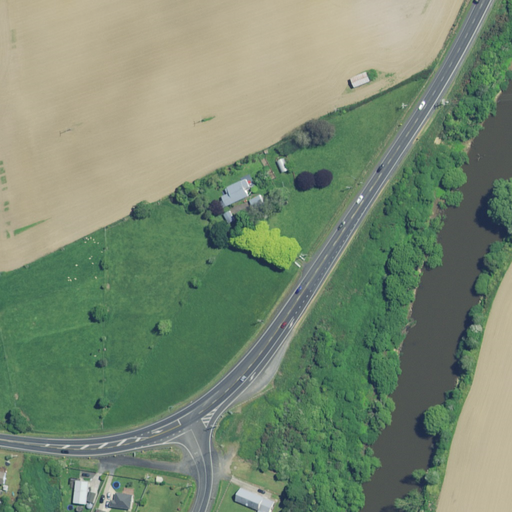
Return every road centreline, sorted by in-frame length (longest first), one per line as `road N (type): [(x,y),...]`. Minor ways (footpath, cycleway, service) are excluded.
road 1 (primary): [(319,267),(416,123),(484,0)]
road 2 (primary): [(319,267),(313,291),(252,377),(217,410),(200,450)]
road 3 (primary): [(187,421),(245,370),(319,267)]
road 4 (primary): [(0,439),(92,449),(187,421)]
